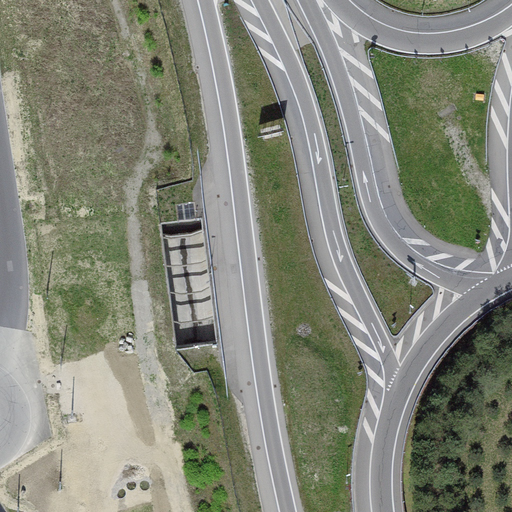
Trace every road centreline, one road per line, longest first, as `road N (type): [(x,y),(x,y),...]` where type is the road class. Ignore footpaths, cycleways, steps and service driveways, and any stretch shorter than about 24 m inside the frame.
road 1 (motorway): [(205,0),(288,511)]
road 2 (motorway): [(259,0),(306,104),(345,269),(401,387)]
road 3 (motorway): [(485,290),(423,267),(379,221),(351,114),(308,0)]
road 4 (motorway): [(511,14),(475,36),(412,42),(373,30),(333,0)]
road 5 (unclassified): [(0,345),(9,308),(0,185)]
road 6 (motorway): [(485,290),(432,338),(401,387)]
road 7 (motorway): [(401,387),(380,464),(382,511)]
